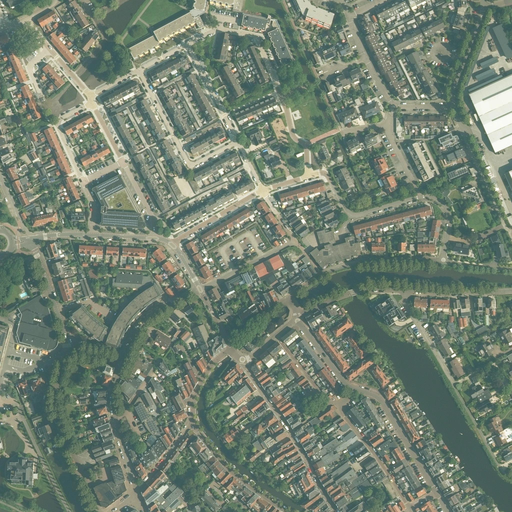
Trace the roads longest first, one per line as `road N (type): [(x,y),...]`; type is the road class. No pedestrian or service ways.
road 1 (residential): [(503,472),(404,290)]
road 2 (residential): [(219,28),(260,36),(290,129),(306,145),(308,176)]
road 3 (residential): [(337,511),(242,359)]
road 4 (residential): [(100,511),(57,417),(55,390),(67,351)]
road 5 (residential): [(288,299),(318,276),(355,263),(441,261)]
road 6 (residential): [(237,140),(191,165),(139,70)]
road 7 (residential): [(351,213),(421,197),(438,202),(448,227),(441,261)]
road 8 (residential): [(192,419),(233,472),(288,511)]
road 9 (tertiary): [(435,490),(381,399),(355,389)]
road 10 (residential): [(409,508),(338,407)]
